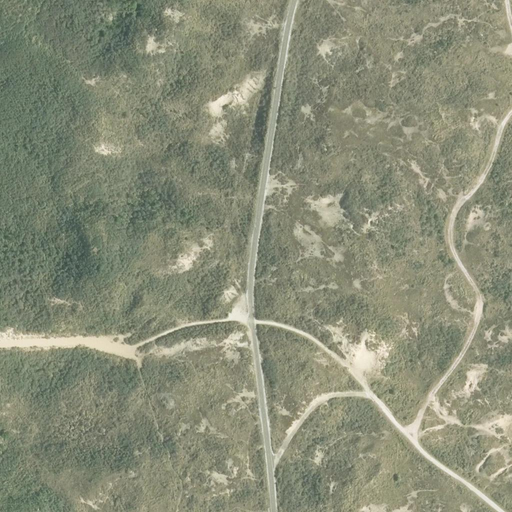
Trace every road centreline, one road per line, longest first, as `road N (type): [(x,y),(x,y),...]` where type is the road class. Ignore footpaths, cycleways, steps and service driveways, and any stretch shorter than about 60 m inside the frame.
road 1 (track): [(408,436),(480,314),(478,293),(453,254),(450,221),(486,171),(511,111)]
road 2 (track): [(499,511),(423,453),(309,337),(251,321)]
